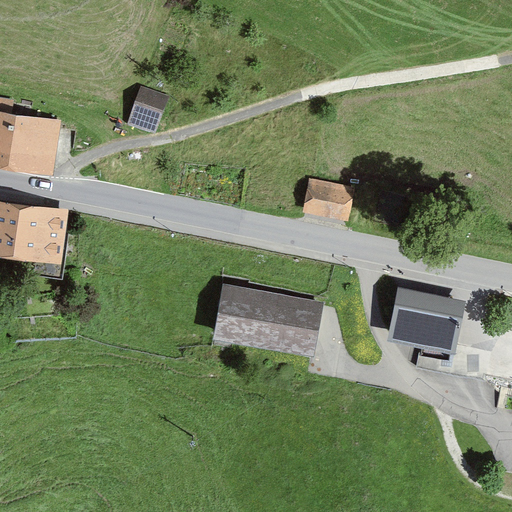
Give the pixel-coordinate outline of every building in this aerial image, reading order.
[(154,131),(165,100),(139,91),(128,123),(154,131)] [(0,166),(51,175),(60,121),(9,113),(11,103),(0,101),(0,166)] [(352,189),(311,181),(306,207),(346,215),(352,189)] [(13,197),(6,244),(78,255),(86,208),(13,197)] [(322,303),(223,284),(213,339),(312,358),(322,303)] [(401,292),(391,340),(453,353),(463,304),(401,292)]
